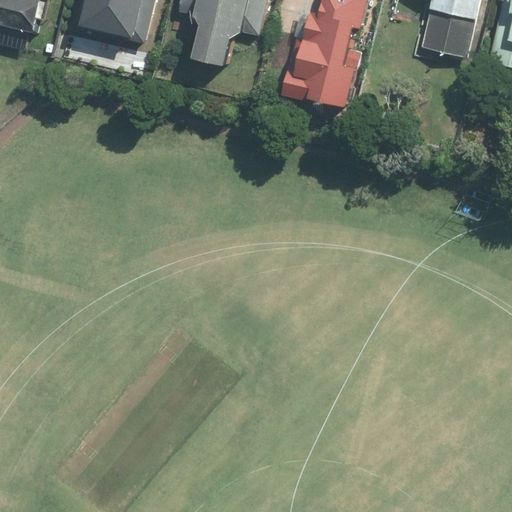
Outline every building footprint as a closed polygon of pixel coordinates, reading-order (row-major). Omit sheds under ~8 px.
[(0,0),(0,18),(39,27),(45,0),(0,0)] [(84,0),(78,27),(148,43),(157,0),(84,0)] [(183,0),(182,10),(199,14),(207,25),(200,56),(232,63),(238,37),(247,32),(263,36),(270,0),(183,0)] [(307,38),(299,36),(285,94),(350,109),(364,51),(354,49),(359,25),(365,26),(370,0),(326,0),(324,10),(314,8),(307,38)] [(434,0),(424,45),(470,56),(483,0),(434,0)] [(511,0),(504,0),(491,61),(511,65),(511,0)] [(235,151),(227,174),(259,185),(267,162),(235,151)] [(416,224),(417,188),(390,188),(389,223),(416,224)]
